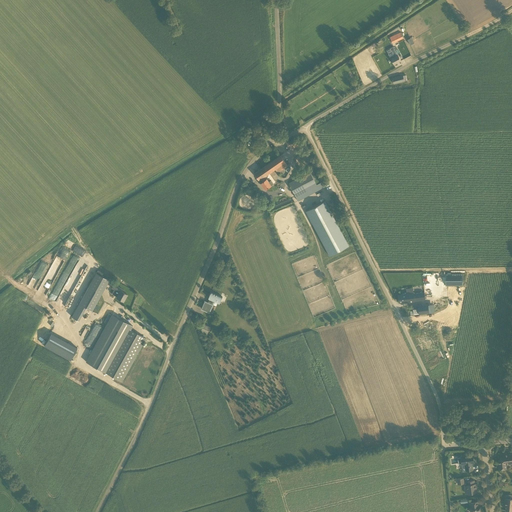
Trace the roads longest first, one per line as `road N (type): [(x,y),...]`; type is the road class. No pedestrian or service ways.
road 1 (unclassified): [(98,511),(268,140)]
road 2 (unclassified): [(443,444),(434,391),(305,124)]
road 3 (unclassified): [(305,124),(511,10)]
road 4 (unclassified): [(268,140),(278,101),(275,0)]
